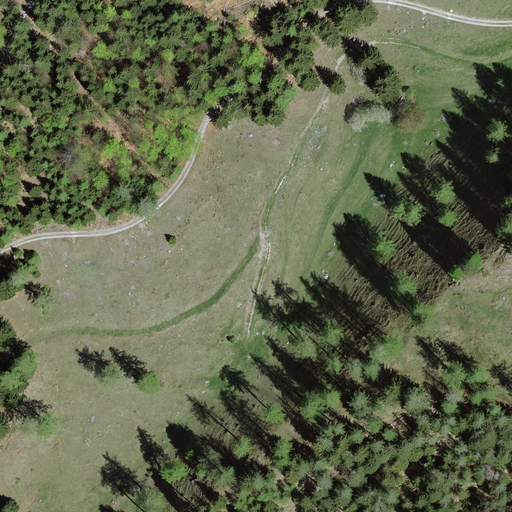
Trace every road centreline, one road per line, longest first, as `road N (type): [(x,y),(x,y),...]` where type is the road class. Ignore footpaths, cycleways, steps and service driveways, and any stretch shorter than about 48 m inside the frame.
road 1 (track): [(342,0),(312,18),(265,78),(217,108),(176,193),(152,211),(114,231),(43,237),(0,251)]
road 2 (track): [(511,24),(370,0)]
